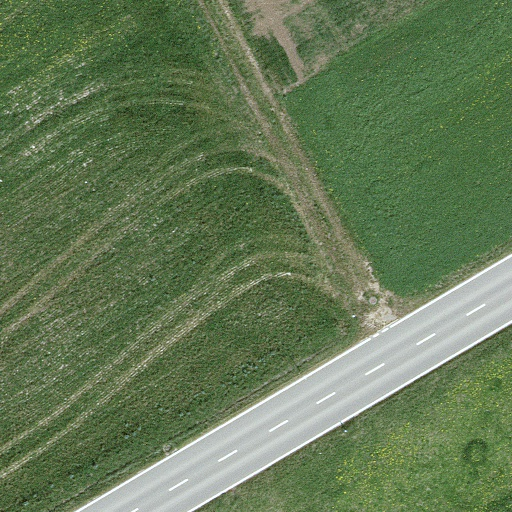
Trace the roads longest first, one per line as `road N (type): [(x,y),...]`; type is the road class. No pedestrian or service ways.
road 1 (tertiary): [(511,289),(135,511)]
road 2 (track): [(234,0),(411,348)]
